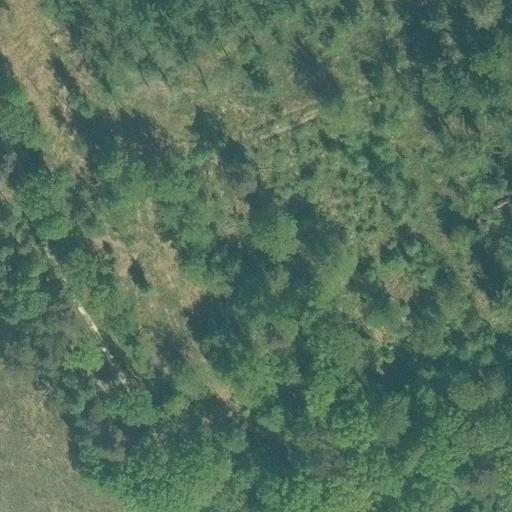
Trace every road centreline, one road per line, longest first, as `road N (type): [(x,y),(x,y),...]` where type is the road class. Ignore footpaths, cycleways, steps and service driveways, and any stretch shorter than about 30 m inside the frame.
road 1 (track): [(173,179),(231,200),(283,253),(382,421),(444,469),(511,480)]
road 2 (track): [(35,227),(121,189),(173,179)]
